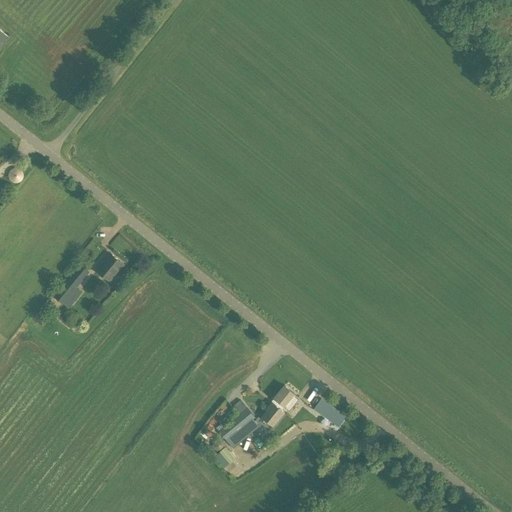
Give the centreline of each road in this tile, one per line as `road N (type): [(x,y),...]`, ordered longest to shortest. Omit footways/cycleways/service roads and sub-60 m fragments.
road 1 (tertiary): [(491,511),(0,114)]
road 2 (unknown): [(48,154),(166,0)]
